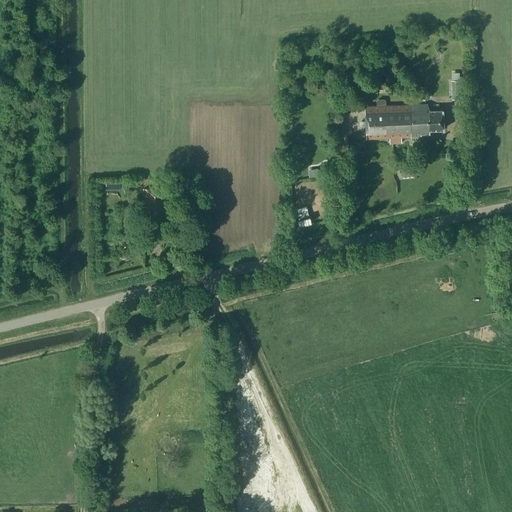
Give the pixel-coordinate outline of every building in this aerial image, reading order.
[(288,86),(293,82),(289,78),(284,82),(288,86)] [(460,99),(459,80),(451,81),(452,99),(460,99)] [(425,97),(425,88),(414,88),(414,98),(425,97)] [(376,106),(364,106),(366,139),(389,138),(390,144),(402,143),(402,137),(410,137),(411,136),(420,135),(421,134),(430,133),(429,130),(443,130),(443,110),(429,110),(427,103),(409,104),(386,105),(386,101),(383,99),(378,99),(376,101),(376,106)] [(367,163),(366,142),(351,142),(351,164),(367,163)] [(413,174),(412,166),(399,168),(400,176),(413,174)] [(309,177),(319,176),(318,168),(308,169),(309,177)] [(184,186),(184,189),(196,188),(196,176),(184,176),(184,177),(174,177),(174,186),(184,186)] [(167,189),(143,190),(144,228),(162,228),(162,216),(165,216),(165,209),(168,209),(167,189)] [(163,507),(169,502),(166,499),(160,503),(163,507)]
